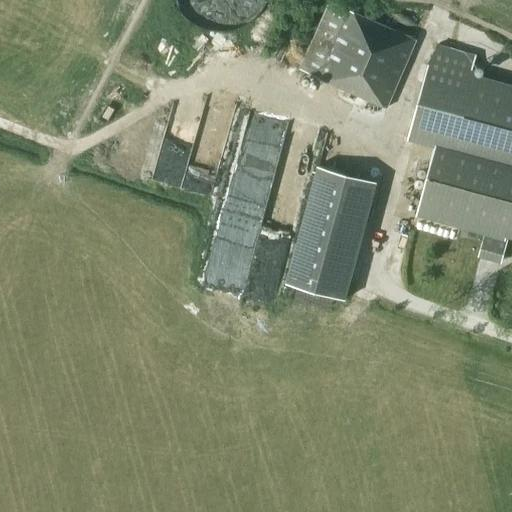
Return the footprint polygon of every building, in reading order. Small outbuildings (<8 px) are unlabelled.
[(198,0),(197,6),(214,11),(216,4),(227,8),(229,2),(223,0),(198,0)] [(419,41),(327,4),(299,72),(392,110),(419,41)] [(511,84),(473,73),(478,56),(439,45),(430,62),(421,89),(408,134),(436,142),(415,211),(453,222),(511,239),(511,84)] [(172,109),(156,178),(181,184),(198,115),(172,109)] [(345,300),(376,182),(318,166),(286,284),(345,300)]
